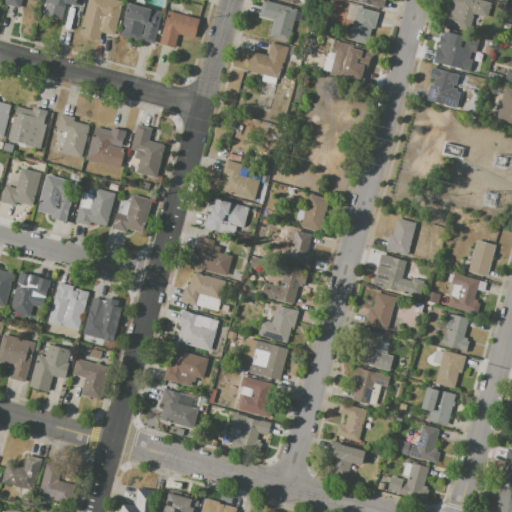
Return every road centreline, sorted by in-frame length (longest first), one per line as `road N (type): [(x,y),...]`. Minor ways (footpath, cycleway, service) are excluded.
road 1 (residential): [(92,511),(229,0)]
road 2 (residential): [(416,0),(284,486)]
road 3 (residential): [(373,511),(0,410)]
road 4 (residential): [(200,105),(0,52)]
road 5 (residential): [(511,335),(465,511)]
road 6 (residential): [(153,277),(0,231)]
